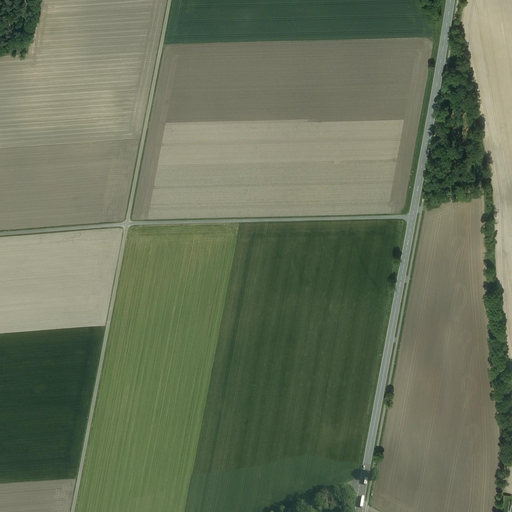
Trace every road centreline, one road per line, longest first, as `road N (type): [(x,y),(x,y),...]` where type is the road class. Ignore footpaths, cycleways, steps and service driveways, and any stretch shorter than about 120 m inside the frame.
road 1 (unclassified): [(73,511),(126,224)]
road 2 (unclassified): [(412,217),(126,224)]
road 3 (primary): [(412,217),(363,484)]
road 4 (unclassified): [(126,224),(170,0)]
road 5 (primary): [(450,0),(412,217)]
road 6 (unclassified): [(126,224),(0,234)]
